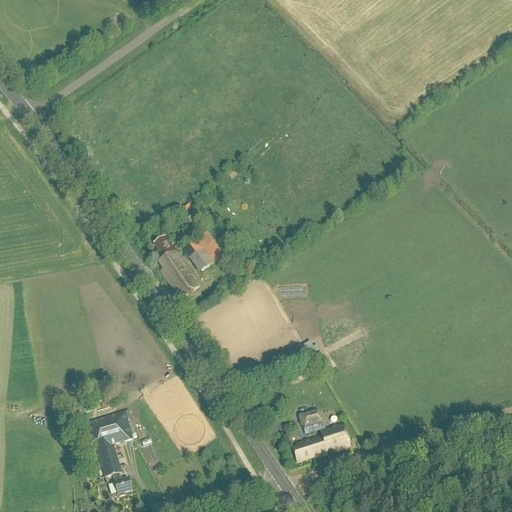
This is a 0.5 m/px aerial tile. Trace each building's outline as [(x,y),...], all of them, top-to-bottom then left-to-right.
[(190,208),(187,205),(179,211),(182,215),(190,208)] [(182,251),(193,267),(199,275),(222,259),(206,235),(182,251)] [(161,275),(180,303),(199,290),(165,240),(153,248),(162,262),(157,265),(163,273),(161,275)] [(137,249),(143,260),(148,258),(142,246),(137,249)] [(153,291),(162,288),(151,264),(143,267),(153,291)] [(305,369),(288,377),(292,384),(309,376),(305,369)] [(66,413),(79,409),(77,404),(65,409),(66,413)] [(304,430),(306,436),(323,431),(317,413),(299,419),(302,428),(304,430)] [(113,485),(110,487),(109,488),(111,496),(113,497),(117,495),(118,497),(119,497),(120,499),(125,498),(125,495),(132,493),(128,480),(121,482),(119,476),(121,475),(113,447),(133,442),(131,436),(125,414),(85,426),(90,445),(94,444),(104,480),(113,478),(115,485),(113,485)] [(66,433),(69,433),(70,425),(60,425),(59,433),(66,434),(66,433)] [(333,455),(350,450),(343,427),(320,434),(321,439),(294,447),(295,451),(292,452),(297,466),(326,457),(325,454),(332,452),(333,455)] [(96,485),(89,487),(91,496),(98,494),(96,485)]
